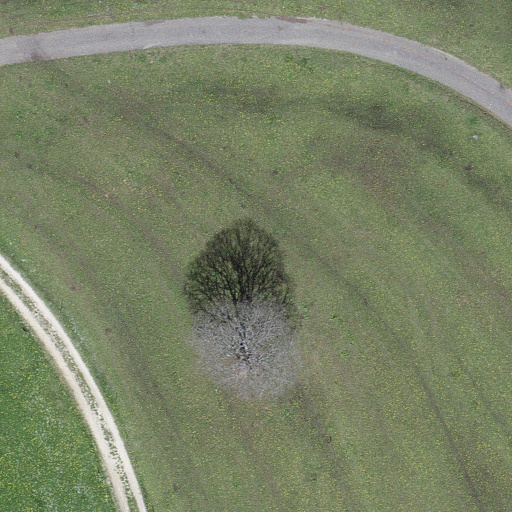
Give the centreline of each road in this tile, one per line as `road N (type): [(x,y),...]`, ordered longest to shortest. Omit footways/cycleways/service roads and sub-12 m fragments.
road 1 (track): [(0,53),(167,26),(287,25),(406,54),(511,112)]
road 2 (track): [(128,511),(96,426),(29,299),(0,276)]
